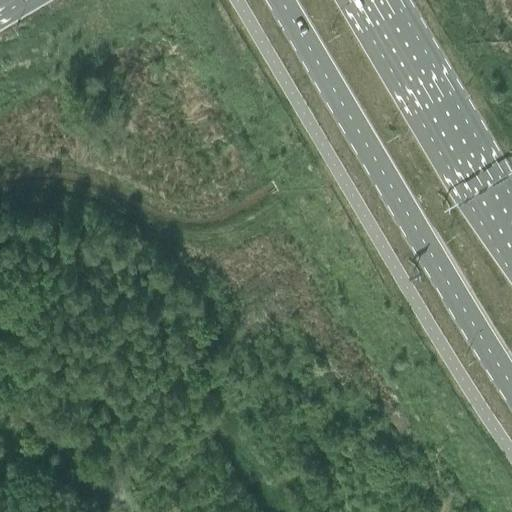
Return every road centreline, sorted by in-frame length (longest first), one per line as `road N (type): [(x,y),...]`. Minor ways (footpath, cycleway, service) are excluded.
road 1 (primary): [(285,0),(511,381)]
road 2 (primary): [(511,229),(375,0)]
